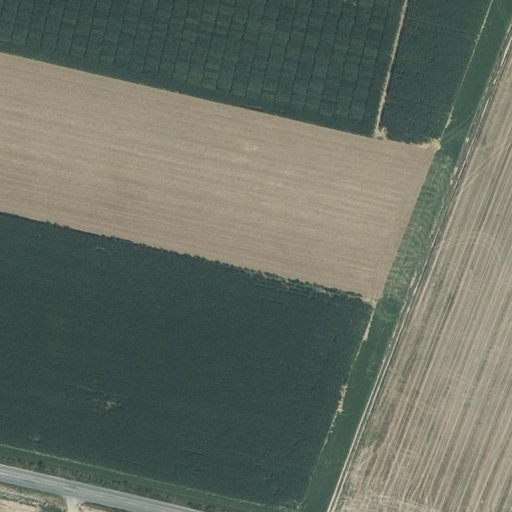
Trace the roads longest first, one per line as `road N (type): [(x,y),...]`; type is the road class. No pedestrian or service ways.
road 1 (track): [(330,511),(511,28)]
road 2 (secondary): [(165,511),(0,472)]
